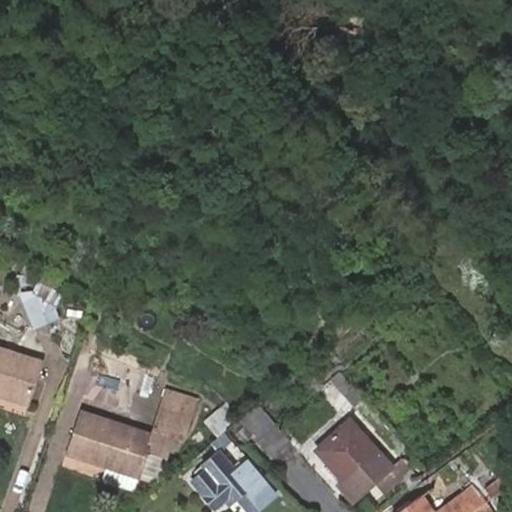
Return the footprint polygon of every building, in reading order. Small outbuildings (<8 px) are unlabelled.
[(20,296),(35,329),(60,318),(55,307),(63,293),(54,288),(60,277),(38,267),(32,277),(37,280),(33,290),(20,291),(20,296)] [(33,370),(0,360),(0,407),(19,413),(33,370)] [(336,373),(327,381),(352,409),(360,401),(336,373)] [(145,445),(76,421),(62,461),(120,481),(149,491),(164,445),(175,449),(189,406),(162,397),(145,445)] [(235,421),(254,443),(273,427),(254,405),(235,421)] [(375,452),(348,422),(314,452),(338,481),(333,486),(349,504),(371,484),(384,499),(411,475),(398,461),(389,469),(375,452)] [(273,427),(254,443),(269,460),(288,444),(273,427)] [(223,431),(217,437),(229,451),(191,481),(201,495),(198,497),(210,511),(212,511),(228,500),(232,504),(249,491),(252,495),(264,485),(251,469),(248,472),(236,458),(243,453),(223,431)] [(495,481),(499,487),(511,476),(511,474),(505,465),(490,476),(495,481)] [(149,491),(120,481),(116,493),(145,503),(149,491)] [(479,494),(483,499),(499,487),(495,481),(479,494)] [(479,494),(470,485),(436,511),(432,511),(418,494),(396,511),(466,511),(483,499),(479,494)] [(483,499),(466,511),(491,511),(483,499)]
